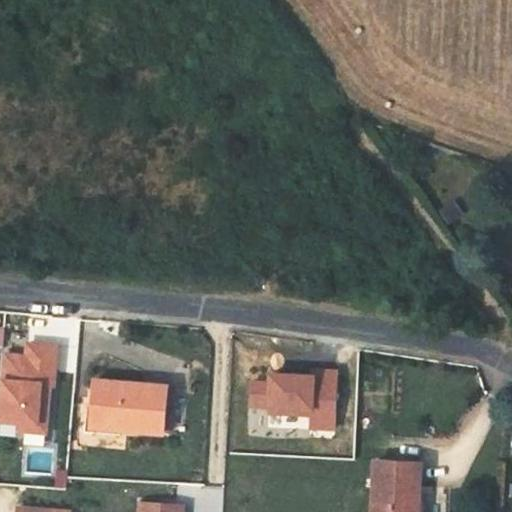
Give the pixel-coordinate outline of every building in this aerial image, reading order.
[(59,381),(62,342),(33,339),(32,351),(11,350),(5,415),(26,417),(25,425),(51,427),(54,391),(45,390),(46,380),(59,381)] [(338,424),(339,368),(319,368),(319,374),(277,373),(277,382),(258,381),(257,404),(276,405),(276,411),(318,412),(318,424),(338,424)] [(101,377),(99,424),(167,427),(169,380),(101,377)] [(424,497),(425,459),(380,459),(379,511),(419,511),(420,497),(424,497)] [(175,511),(177,498),(140,496),(138,511),(175,511)] [(183,511),(184,498),(177,498),(175,511),(183,511)] [(72,511),(73,507),(21,502),(20,511),(72,511)]
